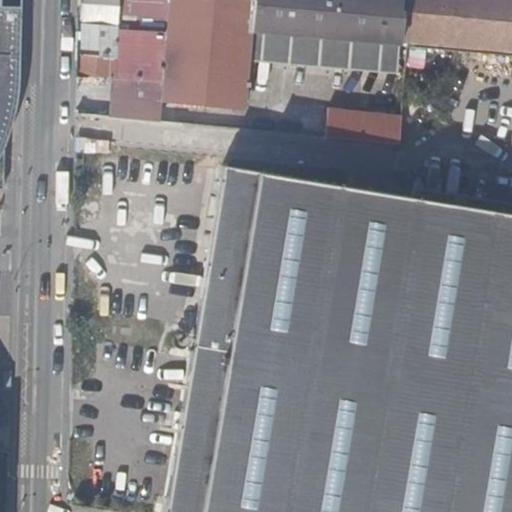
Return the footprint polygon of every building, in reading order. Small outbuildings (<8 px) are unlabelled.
[(22,53),(23,2),(3,1),(3,0),(0,0),(0,184),(3,185),(4,139),(0,138),(0,76),(1,52),(22,53)] [(511,0),(78,0),(77,74),(111,75),(111,55),(162,59),(162,62),(163,62),(160,99),(241,107),(243,84),(247,84),(247,81),(244,80),(246,54),(393,66),(395,39),(399,39),(399,36),(511,47),(511,0)] [(111,75),(109,114),(158,119),(160,99),(163,62),(162,62),(162,59),(111,55),(111,75)] [(109,110),(108,91),(81,92),(81,111),(109,110)] [(324,106),(321,135),(393,142),(396,113),(324,106)] [(219,160),(188,355),(198,357),(229,162),(219,160)] [(511,511),(511,199),(471,192),(469,202),(410,193),(229,162),(198,357),(188,355),(184,380),(195,381),(177,499),(165,497),(162,511),(511,511)] [(412,182),(410,193),(469,202),(471,192),(412,182)] [(184,380),(165,497),(177,499),(195,381),(184,380)] [(0,419),(0,440),(13,441),(0,419)] [(0,511),(11,511),(13,441),(0,440),(0,511)]
